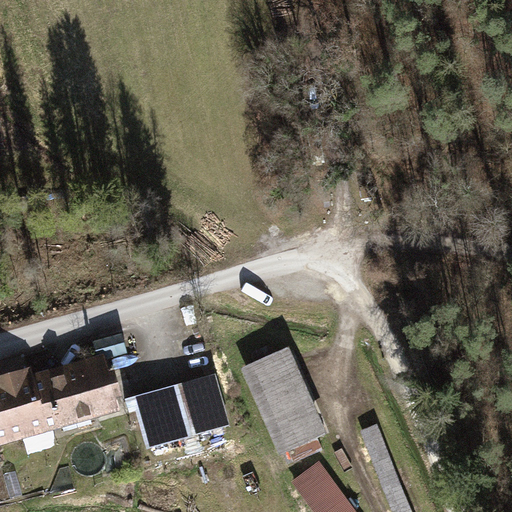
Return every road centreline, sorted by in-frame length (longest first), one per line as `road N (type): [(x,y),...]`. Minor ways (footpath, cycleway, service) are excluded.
road 1 (residential): [(0,344),(293,258),(339,252)]
road 2 (track): [(313,0),(360,251)]
road 3 (track): [(339,252),(450,245),(511,262)]
